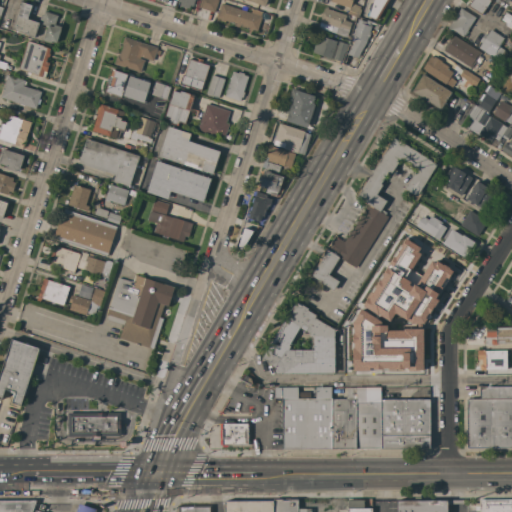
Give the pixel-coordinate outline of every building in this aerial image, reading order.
[(196,0),(194,7),(191,6),(190,9),(180,6),(181,3),(178,2),(178,0),(196,0)] [(219,0),(215,13),(199,7),(201,0),(219,0)] [(352,15),(348,13),(350,7),(331,1),(331,0),(352,0),(352,3),(363,7),(359,17),(356,16),(355,20),(350,18),(352,15)] [(368,17),(373,0),(388,0),(377,20),(368,17)] [(491,0),(482,14),(468,5),(471,0),(491,0)] [(22,2),(32,5),(27,18),(38,22),(41,15),(43,15),(44,10),(58,15),(55,24),(61,26),(60,29),(61,29),(57,42),(52,41),(51,43),(44,40),(44,38),(47,27),(46,27),(46,25),(42,24),(41,28),(38,27),(35,36),(13,29),(22,2)] [(262,16),(257,31),(253,29),(252,31),(248,30),(248,28),(240,25),(239,27),(235,25),(235,23),(226,20),(225,22),(221,20),(221,18),(215,17),(217,12),(218,13),(221,3),(262,16)] [(347,15),(345,20),(352,22),(347,37),(331,31),(333,26),(320,22),(322,17),(321,16),(322,14),(324,7),(347,15)] [(476,18),(464,37),(452,30),(448,28),(461,8),(476,18)] [(511,11),(511,29),(505,24),(507,22),(502,19),(508,9),(511,11)] [(359,18),(367,21),(367,20),(379,24),(376,29),(371,27),(370,32),(368,38),(368,37),(366,42),(361,50),(358,58),(347,53),(348,50),(349,50),(351,45),(356,39),(352,38),(359,18)] [(504,38),(499,46),(504,50),(504,51),(508,53),(502,63),(479,48),(482,43),(479,41),(484,33),(487,35),(490,29),(504,38)] [(444,50),(453,34),(481,52),(479,55),(483,58),(480,63),(476,61),(471,68),(444,50)] [(345,52),(341,61),(330,57),(330,58),(326,57),(326,56),(312,52),(315,45),(316,41),(317,42),(320,35),(337,41),(337,40),(348,44),(345,52)] [(157,47),(157,49),(161,51),(159,55),(155,53),(153,60),(141,56),(140,58),(144,60),(140,72),(114,63),(117,55),(118,53),(120,54),(123,44),(122,44),(124,37),(157,47)] [(28,40),(43,45),(43,46),(50,48),(50,50),(49,53),(50,53),(49,56),(48,56),(46,62),(49,63),(45,77),(31,73),(30,74),(28,74),(28,72),(19,69),(28,40)] [(423,68),(431,55),(433,57),(434,56),(442,61),(441,62),(448,66),(447,68),(453,72),(450,77),(456,81),(451,88),(425,70),(424,69),(423,68)] [(201,90),(189,86),(188,88),(185,86),(186,85),(180,83),(183,75),(184,75),(190,58),(197,60),(198,58),(203,59),(202,62),(209,65),(201,90)] [(122,89),(124,90),(121,97),(106,91),(108,84),(106,84),(109,76),(110,76),(113,68),(128,74),(122,89)] [(480,79),(476,86),(469,82),(470,82),(459,75),(464,68),(480,79)] [(233,71),(238,73),(239,71),(244,73),(244,74),(248,76),(243,91),(244,92),(243,97),(241,97),(240,101),(225,96),(233,71)] [(6,79),(5,78),(7,75),(8,74),(25,80),(25,81),(26,81),(25,85),(24,84),(23,85),(41,91),(39,99),(41,99),(39,104),(37,104),(36,109),(24,105),(24,106),(20,105),(20,103),(1,97),(6,79)] [(212,74),(225,79),(219,97),(214,96),(214,97),(210,96),(210,94),(206,93),(212,74)] [(451,92),(440,109),(412,91),(423,74),(451,92)] [(150,82),(144,99),(147,100),(146,102),(144,102),(123,95),(129,75),(150,82)] [(170,86),(166,99),(151,94),(153,90),(151,90),(153,85),(154,86),(155,81),(170,86)] [(500,93),(488,112),(478,105),(489,87),(500,93)] [(292,88),(315,96),(312,103),(315,104),(307,127),(286,120),(287,119),(286,118),(288,113),(284,112),(292,88)] [(173,90),(180,92),(180,91),(194,95),(191,107),(192,107),(191,111),(184,108),(182,114),(184,114),(183,118),(181,117),(180,121),(179,121),(178,125),(170,122),(171,120),(168,119),(169,118),(164,117),(173,90)] [(511,106),(511,125),(506,121),(505,122),(492,114),(501,100),(511,106)] [(230,111),(226,123),(229,124),(224,139),(198,130),(207,103),(230,111)] [(124,112),(122,120),(127,122),(128,123),(127,125),(126,125),(125,127),(127,128),(126,130),(124,129),(123,132),(120,131),(118,138),(106,134),(105,136),(100,134),(100,133),(92,130),(98,114),(96,113),(99,105),(100,105),(101,104),(124,112)] [(485,111),(484,112),(507,127),(498,140),(494,137),(491,141),(478,133),(483,125),(478,122),(473,130),(466,126),(471,118),(468,115),(474,104),(485,111)] [(0,138),(0,129),(2,123),(5,124),(8,114),(31,122),(22,148),(19,147),(19,145),(0,138)] [(156,122),(158,123),(157,126),(155,125),(153,131),(152,131),(149,138),(152,139),(151,142),(137,138),(136,140),(130,138),(134,125),(137,126),(140,116),(156,122)] [(304,155),(284,148),(273,145),(275,139),(274,139),(279,123),(305,131),(304,132),(310,134),(307,146),(304,155)] [(159,156),(169,126),(191,133),(188,141),(220,151),(213,174),(159,156)] [(511,133),(509,138),(508,138),(507,140),(502,137),(503,135),(509,126),(511,128),(511,133)] [(417,196),(404,188),(417,167),(401,157),(391,173),(388,171),(381,184),(382,185),(377,194),(387,200),(381,209),(387,212),(385,214),(388,216),(356,268),(339,257),(340,256),(326,248),(335,234),(338,236),(337,237),(344,241),(367,205),(355,197),(366,179),(367,180),(375,167),(374,166),(390,139),(392,140),(394,137),(437,164),(417,196)] [(511,156),(501,149),(506,142),(508,144),(511,137),(511,156)] [(139,156),(129,186),(113,181),(115,175),(79,163),(81,156),(79,156),(81,150),(83,150),(87,138),(139,156)] [(295,153),(291,168),(268,160),(268,158),(266,157),(269,148),(271,149),(272,146),(295,153)] [(24,155),(19,170),(17,169),(16,171),(7,168),(7,166),(0,163),(0,155),(2,148),(24,155)] [(211,178),(203,201),(170,190),(168,199),(147,192),(157,160),(211,178)] [(280,166),(278,172),(266,168),(268,162),(280,166)] [(461,195),(441,182),(451,165),(472,177),(461,195)] [(284,176),(279,192),(277,191),(276,195),(266,192),(267,188),(259,185),(260,181),(259,180),(261,174),(263,175),(264,170),(267,171),(267,170),(271,171),(271,172),(284,176)] [(0,192),(0,172),(13,177),(12,181),(16,182),(12,192),(9,191),(8,195),(0,192)] [(499,195),(495,201),(497,203),(490,214),(466,198),(477,181),(499,195)] [(90,189),(85,205),(89,206),(87,211),(68,204),(72,190),(71,189),(72,185),(73,186),(74,184),(90,189)] [(128,190),(124,205),(109,200),(108,201),(105,200),(108,188),(107,188),(108,184),(109,185),(110,184),(128,190)] [(263,216),(262,216),(260,220),(258,221),(256,221),(256,219),(255,220),(248,218),(249,216),(247,215),(251,206),(252,207),(253,204),(252,204),(253,202),(252,202),(253,198),(254,198),(255,196),(254,196),(256,192),(267,195),(266,197),(272,199),(270,205),(268,205),(267,209),(266,209),(263,216)] [(160,213),(151,210),(154,199),(169,204),(165,215),(173,217),(193,223),(188,237),(185,236),(183,242),(168,236),(167,238),(162,236),(163,235),(153,232),(160,213)] [(108,211),(106,218),(94,214),(96,207),(108,211)] [(53,238),(59,221),(60,221),(64,209),(117,226),(107,256),(53,238)] [(487,221),(478,236),(460,225),(469,210),(487,221)] [(121,215),(119,224),(107,220),(109,212),(121,215)] [(462,236),(463,234),(474,242),(464,257),(443,243),(445,239),(440,236),(438,239),(416,225),(422,215),(428,219),(431,215),(442,222),(441,224),(446,227),(444,231),(448,234),(452,229),(462,236)] [(245,248),(238,246),(245,227),(254,230),(245,248)] [(404,240),(363,305),(389,321),(393,313),(410,323),(422,323),(436,301),(431,298),(448,272),(432,262),(421,279),(406,270),(417,254),(415,252),(417,248),(404,240)] [(80,254),(81,251),(88,254),(88,256),(105,261),(100,276),(85,270),(84,269),(76,267),(74,272),(51,264),(53,258),(50,257),(52,251),(55,252),(57,246),(80,254)] [(329,274),(339,281),(334,290),(322,283),(323,282),(310,274),(319,259),(325,248),(339,257),(338,257),(339,257),(329,274)] [(119,277),(133,282),(135,275),(136,275),(164,284),(164,283),(174,287),(168,306),(164,305),(160,317),(163,318),(153,349),(119,337),(123,324),(107,319),(108,315),(107,315),(119,277)] [(63,305),(41,298),(40,301),(36,300),(44,278),(69,286),(63,305)] [(91,300),(95,288),(104,291),(100,306),(98,305),(94,313),(87,310),(86,315),(69,309),(71,302),(68,302),(70,295),(73,296),(74,295),(91,300)] [(277,372),(279,368),(267,362),(267,361),(263,359),(295,302),(301,305),(302,304),(308,308),(307,310),(316,315),(315,318),(334,329),(334,372),(277,372)] [(352,323),(351,368),(419,368),(420,329),(386,329),(389,324),(360,308),(352,323)] [(496,327),(511,327),(511,343),(497,343),(497,344),(492,344),(489,345),(489,344),(486,344),(484,343),(484,338),(486,336),(485,327),(496,327)] [(0,378),(12,340),(39,349),(21,406),(13,403),(16,393),(5,389),(2,400),(0,399),(0,378)] [(485,350),(485,351),(506,351),(507,369),(486,369),(486,370),(481,370),(480,369),(480,366),(481,364),(482,364),(482,359),(478,359),(477,350),(485,350)] [(332,449),(283,448),(282,387),(298,387),(298,398),(316,398),(316,387),(331,387),(331,399),(332,449)] [(511,448),(468,448),(468,399),(480,399),(479,387),(511,387),(511,448)] [(332,449),(331,399),(347,399),(347,388),(357,388),(357,449),(332,449)] [(357,388),(381,388),(381,399),(382,448),(357,449),(357,388)] [(381,399),(430,399),(430,448),(382,448),(381,399)] [(98,412),(98,413),(105,413),(105,412),(120,412),(121,436),(100,436),(100,439),(92,439),(92,436),(68,436),(68,412),(98,412)] [(248,445),(234,445),(234,447),(220,447),(220,422),(234,422),(234,424),(248,424),(248,445)] [(397,500),(415,500),(415,497),(420,496),(420,500),(447,500),(456,500),(468,500),(468,503),(456,504),(456,503),(447,503),(447,511),(397,511),(397,500)] [(274,499),(282,499),(282,500),(288,500),(288,499),(298,499),(298,508),(299,508),(299,511),(274,511),(274,501),(274,499)] [(348,511),(348,508),(348,500),(364,500),(364,505),(372,505),(372,508),(372,511),(348,511)] [(511,511),(479,511),(479,510),(476,510),(476,506),(479,506),(479,500),(511,500),(511,511)] [(0,511),(0,501),(36,501),(32,511),(0,511)] [(274,511),(225,511),(225,501),(274,501),(274,511)] [(75,511),(79,503),(96,509),(95,511),(75,511)]
